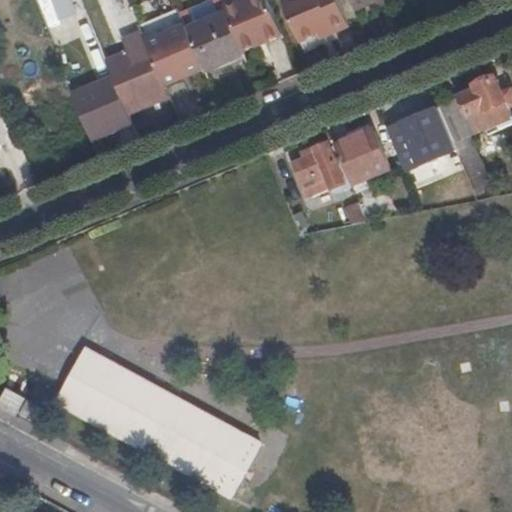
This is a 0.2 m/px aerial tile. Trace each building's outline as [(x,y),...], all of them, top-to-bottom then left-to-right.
[(222,0),(216,0),(182,15),(189,30),(229,13),(226,8),(222,0)] [(229,13),(245,52),(263,45),(261,42),(283,32),(269,0),(245,0),(226,8),(229,13)] [(300,41),(318,34),(329,29),(316,0),(284,0),(283,1),(300,41)] [(332,28),(334,33),(350,26),(338,0),(316,0),(329,29),(332,28)] [(352,0),(356,10),(379,0),(352,0)] [(165,86),(205,69),(189,30),(182,15),(181,13),(142,30),(142,31),(165,86)] [(205,69),(207,72),(216,68),(216,69),(247,56),(245,52),(229,13),(189,30),(205,69)] [(320,38),(331,34),(329,29),(318,34),(320,38)] [(143,107),(170,96),(165,86),(142,31),(140,32),(123,39),(128,50),(121,53),(143,107)] [(263,47),(285,37),(283,32),(261,42),(263,45),(263,47)] [(113,76),(129,113),(143,107),(121,53),(106,59),(113,76)] [(478,88),(440,105),(441,107),(456,143),(472,180),(489,174),(472,133),(497,123),(499,129),(506,127),(503,121),(511,117),(511,112),(509,105),(511,103),(511,90),(511,89),(505,92),(497,75),(477,83),(478,88)] [(116,129),(132,122),(129,113),(113,76),(96,83),(116,129)] [(73,93),(93,138),(116,129),(96,83),(73,93)] [(441,107),(390,128),(402,158),(444,141),(447,147),(456,143),(441,107)] [(511,124),(511,117),(503,121),(506,127),(511,124)] [(392,165),(376,129),(339,144),(354,181),(392,165)] [(329,141),(317,145),(320,152),(308,157),(295,162),(305,187),(327,179),(332,188),(345,182),(329,141)] [(320,152),(317,145),(306,149),(308,157),(320,152)] [(448,204),(478,198),(473,185),(446,191),(448,204)] [(363,204),(347,207),(351,225),(367,222),(363,204)] [(266,442),(89,355),(61,407),(233,500),(266,442)] [(0,399),(0,404),(17,413),(26,397),(8,387),(0,399)] [(38,404),(27,399),(19,414),(30,419),(38,404)]
